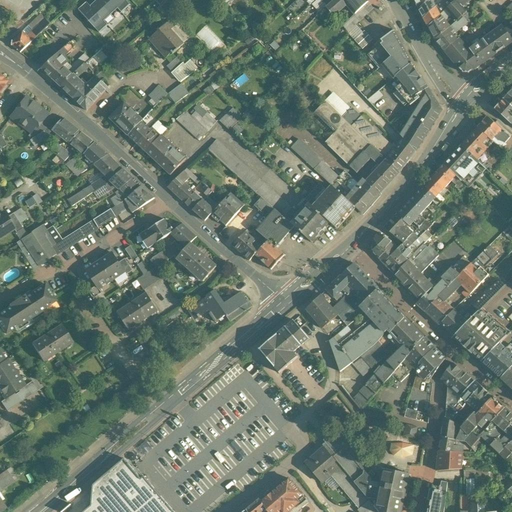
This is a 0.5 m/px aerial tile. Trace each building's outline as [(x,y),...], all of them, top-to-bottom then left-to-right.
[(125,0),(97,0),(83,14),(101,34),(101,33),(109,42),(139,15),(125,0)] [(168,0),(162,6),(161,7),(170,17),(188,0),(168,0)] [(327,6),(334,15),(347,4),(343,0),(333,0),(333,1),(327,6)] [(368,2),(366,0),(343,0),(347,4),(355,15),(368,2)] [(413,0),(419,10),(429,0),(413,0)] [(431,0),(429,0),(419,10),(423,19),(435,7),(434,4),(431,0)] [(442,0),(435,7),(440,16),(441,16),(444,12),(456,0),(455,0),(442,0)] [(461,6),(456,0),(446,9),(452,15),(457,21),(462,16),(463,17),(467,13),(461,6)] [(368,2),(355,15),(342,26),(348,33),(374,8),(368,2)] [(423,19),(428,27),(440,16),(435,7),(423,19)] [(41,14),(23,32),(27,36),(33,31),(46,19),(41,14)] [(452,15),(445,21),(450,27),(456,22),(457,21),(452,15)] [(440,16),(428,27),(432,34),(435,40),(450,27),(445,21),(441,16),(440,16)] [(463,17),(462,16),(457,21),(456,22),(461,28),(467,22),(463,17)] [(46,19),(33,31),(38,36),(51,24),(46,19)] [(169,22),(150,39),(159,50),(166,58),(172,53),(173,54),(184,44),(171,30),(174,28),(169,22)] [(450,27),(454,31),(453,31),(455,33),(460,28),(461,28),(456,22),(450,27)] [(461,28),(460,28),(465,33),(471,27),(467,22),(461,28)] [(468,50),(459,39),(457,40),(444,51),(463,72),(468,73),(511,42),(511,26),(511,25),(505,30),(502,26),(468,50)] [(435,40),(444,51),(457,40),(451,33),(453,31),(454,31),(450,27),(435,40)] [(402,46),(394,31),(394,30),(381,41),(383,43),(381,45),(391,57),(382,65),(382,66),(393,79),(412,63),(402,46)] [(33,31),(27,36),(33,42),(38,36),(33,31)] [(365,31),(354,40),(358,45),(369,35),(365,31)] [(23,32),(13,41),(12,41),(12,46),(20,53),(33,42),(27,36),(23,32)] [(101,34),(82,51),(85,54),(81,57),(87,63),(101,50),(109,42),(101,33),(101,34)] [(369,35),(358,45),(362,49),(373,40),(369,35)] [(383,43),(367,55),(379,69),(382,66),(382,65),(391,57),(381,45),(383,43),(381,41),(383,43)] [(71,42),(60,52),(64,57),(75,46),(71,42)] [(108,58),(101,50),(93,57),(100,64),(108,58)] [(60,52),(41,69),(51,78),(64,67),(69,62),(64,57),(60,52)] [(81,57),(74,64),(79,70),(83,66),(87,63),(81,57)] [(87,63),(83,66),(87,69),(89,67),(93,71),(100,64),(93,57),(87,63)] [(177,58),(168,66),(173,72),(174,72),(183,64),(177,58)] [(183,64),(174,72),(173,72),(172,73),(180,82),(198,68),(191,60),(185,65),(183,63),(183,64)] [(412,63),(393,79),(396,77),(402,83),(396,89),(410,105),(416,101),(418,97),(422,103),(429,91),(421,79),(421,78),(412,65),(413,65),(412,63)] [(79,70),(74,64),(71,66),(76,73),(78,71),(79,70)] [(87,69),(83,66),(79,70),(78,71),(81,74),(87,69)] [(64,67),(51,78),(61,87),(73,75),(64,67)] [(73,75),(61,87),(73,98),(86,86),(77,78),(81,74),(78,71),(76,73),(73,75)] [(86,86),(73,98),(87,111),(109,88),(96,77),(86,86)] [(182,84),(168,94),(169,95),(176,104),(189,94),(182,84)] [(168,94),(160,86),(150,97),(158,105),(162,99),(169,95),(168,94)] [(511,90),(503,99),(511,106),(511,90)] [(422,103),(401,136),(403,138),(416,152),(440,114),(438,112),(441,109),(430,91),(429,91),(422,103)] [(377,93),(372,98),(375,102),(381,97),(377,93)] [(49,114),(26,97),(10,117),(18,123),(19,122),(31,132),(36,126),(38,128),(41,124),(49,114)] [(511,106),(503,99),(494,109),(511,125),(511,106)] [(343,117),(326,101),(314,113),(335,132),(346,121),(343,117)] [(143,120),(124,103),(110,119),(128,136),(141,122),(143,120)] [(234,108),(220,121),(229,130),(242,118),(234,108)] [(352,108),(343,117),(346,121),(352,126),(361,117),(352,108)] [(191,116),(186,111),(176,119),(200,141),(208,132),(191,116)] [(207,113),(203,118),(196,111),(191,116),(208,132),(217,122),(207,113)] [(382,137),(361,117),(352,126),(351,127),(371,145),(373,147),(381,138),(382,137)] [(495,124),(487,117),(478,127),(492,140),(496,135),(505,143),(510,138),(501,129),(504,127),(497,121),(495,124)] [(78,129),(64,118),(60,123),(52,130),(54,131),(57,134),(55,136),(60,140),(62,138),(69,144),(81,131),(78,129)] [(59,121),(44,131),(47,135),(54,131),(52,130),(60,123),(59,121)] [(335,132),(325,143),(350,167),(364,152),(371,145),(351,127),(352,126),(346,121),(335,132)] [(141,122),(128,136),(137,144),(150,130),(141,122)] [(41,124),(38,128),(36,126),(31,132),(28,136),(32,139),(44,131),(46,128),(41,124)] [(492,140),(478,127),(461,146),(477,161),(494,142),(492,140)] [(150,130),(137,144),(146,152),(160,137),(151,129),(150,130)] [(32,139),(30,140),(34,147),(49,138),(47,135),(44,131),(32,139)] [(95,143),(81,131),(69,144),(74,147),(72,149),(77,153),(78,151),(84,155),(95,143)] [(186,159),(161,136),(160,137),(146,152),(171,175),(186,159)] [(391,147),(381,138),(373,147),(383,157),(391,147)] [(403,138),(386,160),(400,172),(416,152),(403,138)] [(322,161),(299,139),(291,148),(314,170),(322,162),(322,161)] [(265,184),(217,140),(208,149),(257,193),(265,184)] [(95,143),(84,155),(96,167),(111,157),(95,143)] [(71,155),(57,144),(52,150),(65,161),(71,155)] [(373,147),(371,145),(364,152),(371,158),(380,167),(386,160),(383,157),(373,147)] [(477,161),(461,146),(444,164),(462,181),(479,162),(477,161)] [(364,152),(350,167),(357,174),(371,158),(364,152)] [(111,157),(96,167),(102,172),(106,176),(111,181),(124,170),(111,157)] [(87,170),(75,158),(70,161),(82,174),(87,170)] [(380,167),(366,182),(379,195),(400,172),(386,160),(380,167)] [(340,178),(322,162),(314,170),(332,186),(346,199),(359,183),(353,177),(346,185),(350,189),(348,191),(337,181),(340,178)] [(462,181),(444,164),(432,177),(445,188),(452,181),(456,185),(455,187),(460,192),(467,186),(462,181)] [(187,169),(179,177),(183,181),(186,178),(186,179),(188,179),(193,174),(187,169)] [(124,170),(111,181),(115,184),(120,189),(133,178),(124,170)] [(91,185),(99,180),(106,176),(102,172),(88,181),(91,185)] [(104,186),(111,181),(106,176),(99,180),(104,186)] [(183,181),(179,177),(168,187),(183,201),(193,191),(183,181)] [(445,188),(432,177),(424,186),(442,204),(445,200),(439,195),(445,188)] [(133,178),(120,189),(123,192),(129,198),(142,187),(133,178)] [(366,182),(363,179),(359,183),(346,199),(354,206),(362,214),(379,195),(366,182)] [(91,185),(68,200),(72,207),(95,192),(104,186),(99,180),(91,185)] [(104,186),(95,192),(99,197),(112,189),(111,189),(115,184),(111,181),(104,186)] [(295,210),(265,184),(257,193),(261,197),(275,210),(276,210),(287,220),(295,210)] [(332,186),(327,191),(320,184),(305,200),(330,223),(335,227),(354,206),(346,199),(332,186)] [(205,185),(200,190),(208,197),(212,191),(205,185)] [(424,186),(415,196),(427,207),(433,201),(439,207),(442,204),(424,186)] [(142,187),(129,198),(140,208),(154,198),(142,187)] [(115,207),(129,198),(123,192),(120,189),(115,193),(117,196),(111,199),(115,207)] [(203,200),(193,191),(183,201),(193,210),(203,200)] [(212,191),(208,197),(216,203),(220,198),(212,191)] [(231,193),(224,201),(215,211),(212,214),(222,223),(221,223),(226,227),(245,205),(231,193)] [(29,208),(43,202),(40,194),(25,199),(29,208)] [(427,207),(415,196),(406,205),(418,217),(420,215),(427,207)] [(275,210),(261,197),(254,206),(268,219),(275,210)] [(140,208),(129,198),(115,207),(111,209),(116,217),(122,213),(121,213),(130,208),(133,212),(140,208)] [(215,211),(203,200),(193,210),(205,221),(212,214),(215,211)] [(330,223),(306,201),(297,211),(296,210),(295,210),(287,220),(294,226),(294,227),(309,241),(309,240),(312,243),(319,235),(323,231),(330,223)] [(418,217),(406,205),(397,215),(410,226),(413,222),(419,228),(420,226),(426,221),(420,215),(418,217)] [(111,209),(94,220),(98,228),(116,217),(111,209)] [(287,220),(276,210),(275,210),(268,219),(257,231),(268,241),(276,248),(276,247),(294,227),(294,226),(287,220)] [(3,212),(0,214),(0,238),(14,229),(7,217),(3,212)] [(23,228),(13,213),(7,217),(14,229),(16,233),(23,228)] [(410,226),(397,215),(384,228),(404,243),(408,239),(413,234),(409,229),(411,228),(410,226)] [(140,235),(139,236),(148,249),(171,234),(174,231),(170,224),(169,225),(165,219),(150,229),(140,235)] [(56,244),(56,245),(52,248),(56,255),(99,228),(98,228),(94,220),(63,240),(56,244)] [(426,221),(420,226),(426,231),(431,226),(426,221)] [(147,224),(137,230),(140,235),(150,229),(147,224)] [(174,231),(171,234),(182,244),(186,248),(190,244),(191,244),(197,237),(183,224),(174,231)] [(43,225),(21,240),(31,255),(35,260),(39,267),(56,255),(52,248),(56,245),(56,244),(47,231),(43,225)] [(431,226),(426,231),(429,234),(435,228),(432,225),(431,226)] [(63,240),(54,226),(47,231),(56,244),(63,240)] [(413,234),(408,239),(413,244),(420,237),(426,231),(420,226),(419,228),(417,230),(413,234)] [(263,247),(246,232),(233,246),(250,261),(253,257),(255,255),(263,247)] [(391,242),(379,233),(374,239),(371,251),(379,259),(387,251),(385,249),(391,242)] [(407,250),(402,255),(406,258),(412,252),(414,254),(424,244),(426,243),(420,237),(413,244),(407,250)] [(404,243),(402,245),(407,250),(413,244),(408,239),(404,243)] [(31,255),(21,240),(16,243),(26,258),(31,255)] [(263,247),(255,255),(260,260),(265,265),(271,270),(285,255),(276,247),(276,248),(268,241),(263,247)] [(456,253),(458,255),(461,257),(466,251),(456,241),(444,252),(451,259),(456,253)] [(398,249),(392,245),(393,243),(391,242),(385,249),(387,251),(379,259),(384,263),(398,249)] [(191,244),(190,244),(177,259),(203,282),(217,267),(191,244)] [(414,254),(409,261),(395,275),(420,301),(427,294),(433,287),(421,274),(439,256),(429,246),(428,248),(427,247),(424,244),(414,254)] [(398,249),(384,263),(389,269),(402,255),(407,250),(402,245),(398,249)] [(137,256),(130,246),(125,249),(132,259),(137,256)] [(177,247),(169,252),(172,258),(181,251),(178,248),(177,247)] [(167,249),(153,258),(158,266),(172,258),(169,252),(167,249)] [(484,251),(475,260),(481,267),(490,258),(484,251)] [(119,263),(113,254),(113,253),(101,261),(113,280),(125,272),(125,271),(124,271),(119,263)] [(402,255),(389,269),(395,275),(409,261),(406,258),(402,255)] [(258,262),(253,257),(250,261),(255,266),(258,262)] [(133,270),(125,259),(119,263),(124,271),(125,271),(125,272),(126,274),(133,270)] [(475,260),(471,264),(466,268),(466,269),(460,275),(467,281),(462,286),(467,291),(470,294),(488,275),(480,267),(481,267),(475,260)] [(101,261),(87,271),(96,285),(99,289),(100,289),(113,280),(101,261)] [(460,262),(453,269),(460,275),(466,269),(466,268),(460,262)] [(374,284),(354,264),(327,290),(334,298),(348,284),(360,297),(374,284)] [(158,266),(138,280),(144,289),(164,276),(158,266)] [(452,268),(441,279),(442,279),(449,286),(460,275),(453,269),(452,268)] [(449,286),(434,301),(434,302),(425,312),(439,325),(441,324),(450,315),(454,310),(444,301),(461,285),(462,286),(467,281),(460,275),(449,286)] [(434,291),(429,296),(427,294),(420,301),(418,302),(419,303),(418,306),(425,312),(434,302),(434,301),(449,286),(442,279),(440,281),(442,282),(434,290),(434,291)] [(499,280),(485,294),(491,300),(505,286),(499,280)] [(45,284),(31,293),(30,292),(9,305),(10,307),(0,313),(0,325),(6,334),(20,324),(20,325),(42,311),(41,310),(56,301),(45,284)] [(348,284),(334,298),(339,303),(333,309),(338,315),(347,326),(360,315),(356,311),(360,307),(379,289),(374,284),(360,297),(348,284)] [(96,285),(88,291),(98,305),(106,299),(100,289),(99,289),(96,285)] [(379,289),(360,307),(356,311),(360,315),(365,312),(371,318),(389,301),(384,296),(384,295),(379,289)] [(215,290),(207,296),(208,297),(193,308),(199,317),(211,309),(212,312),(220,306),(216,300),(220,297),(215,290)] [(212,312),(209,314),(215,323),(226,315),(227,316),(238,309),(248,302),(244,297),(241,292),(220,306),(212,312)] [(147,294),(118,313),(129,330),(158,310),(147,294)] [(478,298),(464,312),(463,311),(459,314),(454,310),(450,315),(441,324),(454,337),(467,324),(479,312),(491,300),(485,294),(479,299),(478,298)] [(333,309),(321,295),(314,302),(325,316),(330,322),(338,315),(333,309)] [(248,302),(238,309),(241,314),(253,306),(246,296),(244,297),(248,302)] [(389,301),(371,318),(370,318),(370,319),(369,321),(372,324),(375,324),(375,323),(379,327),(371,335),(370,336),(377,343),(378,341),(383,335),(384,332),(385,332),(388,330),(390,333),(405,318),(405,317),(400,311),(399,312),(389,301)] [(325,316),(314,302),(306,310),(322,329),(330,322),(325,316)] [(485,317),(479,312),(467,324),(454,337),(453,337),(462,345),(461,345),(472,354),(481,362),(499,344),(500,344),(511,332),(488,313),(485,317)] [(399,351),(387,362),(387,363),(395,371),(408,356),(409,356),(424,338),(405,318),(390,333),(387,336),(383,335),(378,341),(384,348),(391,341),(399,351)] [(370,319),(340,345),(345,353),(369,333),(371,335),(379,327),(375,323),(375,324),(372,324),(369,321),(370,319)] [(309,339),(294,320),(259,349),(280,373),(298,357),(293,352),(309,339)] [(62,325),(32,344),(43,361),(73,342),(62,325)] [(369,333),(345,353),(352,363),(360,356),(373,346),(377,343),(370,336),(371,335),(369,333)] [(334,338),(329,342),(331,348),(338,343),(334,338)] [(395,371),(393,374),(400,382),(410,374),(409,373),(414,368),(417,372),(420,362),(434,348),(424,338),(409,356),(408,356),(395,371)] [(377,343),(373,346),(360,356),(372,368),(389,353),(384,348),(378,341),(377,343)] [(340,345),(338,343),(331,348),(340,372),(352,363),(345,353),(340,345)] [(500,344),(499,344),(481,362),(501,379),(511,367),(511,355),(505,349),(500,344)] [(434,348),(420,362),(417,372),(417,375),(421,379),(424,381),(430,376),(432,377),(433,376),(445,359),(434,348)] [(0,354),(0,390),(5,399),(6,399),(24,387),(6,360),(4,361),(0,354)] [(372,368),(360,356),(352,363),(363,376),(372,368)] [(387,363),(376,375),(384,384),(393,374),(395,371),(387,363)] [(453,363),(442,378),(442,379),(442,381),(448,386),(462,371),(453,363)] [(137,367),(127,374),(134,384),(144,378),(137,367)] [(511,367),(501,379),(506,384),(511,378),(511,367)] [(462,371),(448,386),(460,397),(475,382),(462,371)] [(384,384),(376,375),(366,386),(375,394),(384,384)] [(422,381),(421,379),(417,375),(413,388),(419,390),(422,381)] [(24,387),(6,399),(5,399),(1,402),(7,411),(38,391),(32,381),(24,387)] [(457,404),(452,409),(457,414),(458,413),(463,407),(467,402),(481,387),(475,382),(460,397),(461,397),(465,401),(460,407),(457,404)] [(375,394),(366,386),(360,393),(369,401),(375,394)] [(460,397),(448,386),(445,417),(452,421),(458,415),(457,414),(452,409),(457,404),(458,403),(461,397),(460,397)] [(481,387),(467,402),(463,407),(467,411),(469,413),(472,415),(473,416),(473,415),(477,415),(492,398),(493,397),(487,392),(481,387)] [(369,401),(360,393),(358,395),(353,400),(361,410),(369,401)] [(477,415),(473,415),(473,416),(472,415),(461,428),(468,436),(463,442),(466,442),(471,448),(481,437),(479,436),(480,436),(485,430),(482,428),(489,420),(492,423),(504,409),(492,398),(477,415)] [(463,407),(458,413),(462,416),(467,411),(463,407)] [(418,412),(407,409),(404,418),(416,420),(418,412)] [(485,430),(480,436),(490,446),(498,438),(500,436),(494,429),(499,424),(506,430),(511,423),(511,414),(506,409),(504,409),(492,423),(485,430)] [(445,417),(442,437),(456,440),(459,433),(454,432),(450,431),(455,423),(452,421),(445,417)] [(498,438),(490,446),(499,454),(511,440),(511,423),(506,430),(504,431),(508,435),(502,442),(498,438)] [(418,427),(406,425),(403,436),(415,439),(418,427)] [(468,436),(461,428),(459,433),(456,440),(456,441),(463,442),(468,436)] [(329,453),(341,443),(342,442),(336,434),(323,445),(325,447),(329,453)] [(442,437),(439,451),(454,452),(456,441),(442,437)] [(511,440),(499,454),(511,466),(511,453),(511,454),(511,453),(511,440)] [(341,443),(329,453),(333,457),(345,448),(341,443)] [(414,453),(413,443),(395,444),(396,454),(414,453)] [(325,447),(306,464),(321,482),(330,475),(325,469),(334,461),(335,460),(333,457),(329,453),(325,447)] [(372,480),(345,448),(333,457),(335,460),(367,498),(368,498),(371,481),(372,480)] [(463,453),(439,451),(439,457),(438,457),(437,471),(461,469),(463,453)] [(141,479),(138,475),(124,459),(93,485),(91,506),(83,511),(174,511),(144,477),(141,479)] [(368,501),(334,461),(325,469),(330,475),(360,510),(362,507),(365,504),(368,501)] [(12,467),(0,473),(0,489),(18,478),(12,467)] [(401,511),(409,474),(384,469),(381,483),(371,481),(368,498),(378,500),(376,508),(379,511),(401,511)] [(289,479),(271,494),(268,491),(263,495),(266,498),(261,502),(268,511),(299,511),(301,510),(301,509),(302,508),(301,506),(307,500),(289,479)] [(444,511),(448,493),(431,490),(427,511),(444,511)] [(511,492),(509,490),(500,498),(511,510),(511,492)] [(474,495),(468,495),(469,504),(470,504),(478,503),(477,495),(474,495)] [(268,511),(261,502),(260,499),(256,503),(247,510),(248,511),(268,511)] [(379,511),(376,508),(369,500),(368,501),(365,504),(372,510),(370,511),(379,511)] [(478,511),(478,503),(470,504),(470,511),(462,511),(461,511),(460,511),(478,511)]
